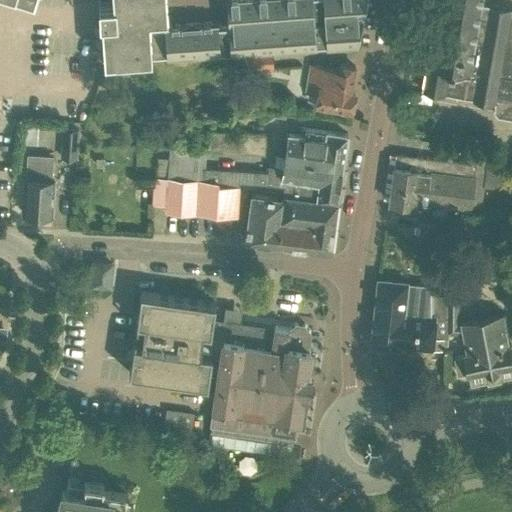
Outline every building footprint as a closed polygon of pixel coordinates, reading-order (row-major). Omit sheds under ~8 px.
[(113,0),(114,1),(98,3),(99,21),(101,20),(104,60),(151,56),(357,41),(364,14),(362,13),(365,0),(226,0),(228,23),(218,24),(218,22),(164,26),(164,27),(149,28),(149,17),(167,16),(165,0),(23,0),(34,3),(35,0),(113,0)] [(511,8),(480,3),(480,0),(441,0),(435,36),(430,35),(420,89),(494,102),(493,110),(497,115),(511,118),(511,8)] [(248,69),(275,68),(274,53),(247,54),(248,69)] [(305,91),(309,91),(307,102),(313,103),(317,103),(351,110),(354,93),(350,92),(355,67),(338,64),(336,70),(310,65),(305,91)] [(98,105),(103,112),(112,112),(117,104),(112,96),(103,97),(98,105)] [(78,159),(78,153),(79,129),(61,128),(60,158),(78,159)] [(285,156),(342,165),(347,135),(305,129),(305,128),(301,128),(300,136),(288,134),(285,156)] [(265,154),(266,134),(209,131),(208,151),(265,154)] [(203,180),(208,168),(205,168),(206,151),(188,150),(168,149),(167,177),(171,178),(203,180)] [(464,161),(396,151),(389,201),(431,207),(432,202),(469,207),(472,184),(499,188),(503,159),(465,154),(464,161)] [(52,213),(54,181),(52,181),(53,155),(27,154),(23,212),(52,213)] [(337,203),(342,165),(285,156),(284,167),(282,177),(285,178),(284,186),(283,195),(317,200),(337,203)] [(282,177),(284,167),(268,166),(267,172),(208,168),(203,180),(171,178),(167,177),(167,178),(153,177),(151,205),(165,205),(165,211),(238,216),(240,186),(239,186),(240,182),(268,184),(268,185),(284,186),(285,178),(282,177)] [(337,203),(317,200),(283,195),(283,199),(251,194),(247,225),(243,225),(241,235),(245,235),(245,240),(330,252),(337,203)] [(432,240),(447,241),(449,224),(434,223),(432,240)] [(109,286),(111,264),(93,262),(92,284),(109,286)] [(446,303),(446,294),(429,294),(429,286),(406,284),(406,282),(379,279),(372,343),(398,346),(398,345),(431,349),(432,348),(445,349),(446,339),(447,335),(447,333),(446,333),(446,303)] [(463,334),(463,338),(467,353),(463,354),(464,355),(454,357),(457,374),(467,371),(468,374),(469,374),(471,384),(511,375),(511,353),(510,344),(507,345),(501,314),(461,323),(457,323),(457,303),(458,303),(458,279),(447,279),(446,295),(446,294),(446,303),(446,333),(447,333),(447,335),(463,334)] [(273,326),(213,317),(215,302),(141,291),(136,321),(144,322),(141,343),(133,342),(129,373),(207,384),(209,368),(218,370),(213,406),(211,423),(294,435),(297,418),(300,419),(304,389),(308,390),(310,375),(306,374),(310,348),(308,348),(311,330),(305,323),(295,321),(287,327),(273,325),(273,326)] [(162,428),(192,433),(194,414),(165,410),(162,428)] [(132,511),(133,506),(125,504),(127,490),(103,487),(104,483),(67,478),(65,489),(62,489),(59,510),(55,509),(54,511),(132,511)]
